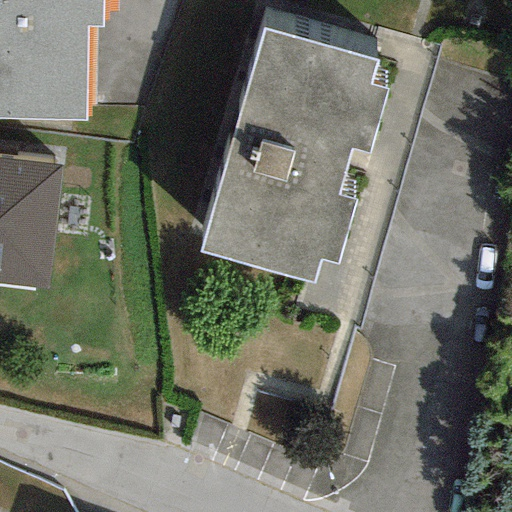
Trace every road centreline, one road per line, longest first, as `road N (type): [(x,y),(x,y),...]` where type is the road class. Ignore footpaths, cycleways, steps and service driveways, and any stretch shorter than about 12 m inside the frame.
road 1 (residential): [(253,511),(0,429)]
road 2 (unknown): [(432,511),(479,262)]
